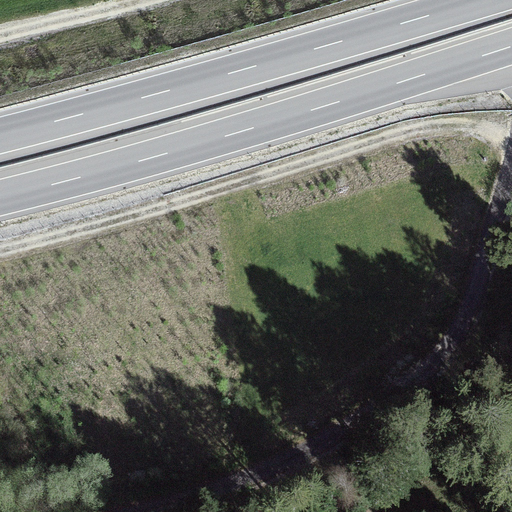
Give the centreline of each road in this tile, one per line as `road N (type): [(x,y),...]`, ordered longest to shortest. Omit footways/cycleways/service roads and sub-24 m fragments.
road 1 (motorway): [(0,197),(511,46)]
road 2 (motorway): [(479,0),(0,133)]
